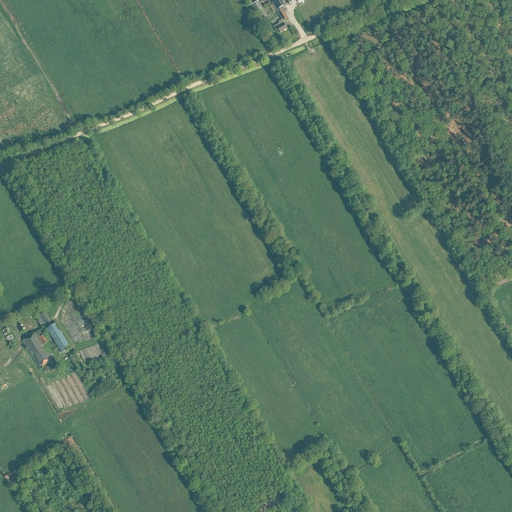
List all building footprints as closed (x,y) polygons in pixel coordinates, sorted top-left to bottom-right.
[(289,0),(274,0),(275,1),(271,3),(281,20),(278,22),(279,24),(273,27),(276,33),(279,31),(280,33),(287,29),(283,22),(288,19),(284,12),(287,10),(284,6),(290,2),(289,0)] [(258,1),(250,5),(261,24),(269,20),(258,1)] [(267,24),(263,27),(269,38),(273,35),(267,24)] [(53,325),(50,320),(45,312),(36,318),(41,326),(44,324),(47,329),(52,337),(49,339),(43,329),(35,334),(23,341),(41,370),(47,365),(51,371),(55,369),(54,367),(55,366),(43,346),(53,339),(59,349),(57,351),(60,355),(71,349),(56,324),(53,325)] [(15,341),(7,328),(2,331),(10,344),(15,341)]
